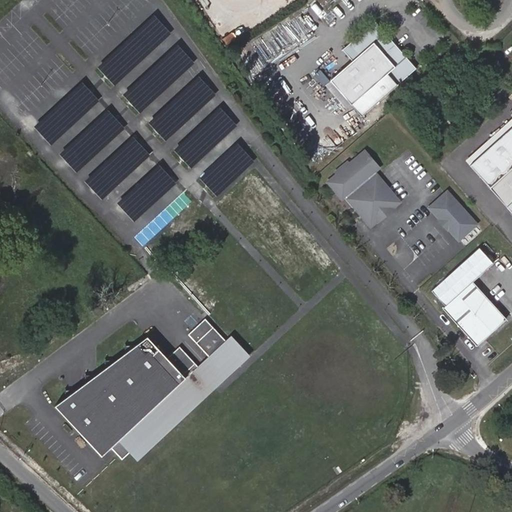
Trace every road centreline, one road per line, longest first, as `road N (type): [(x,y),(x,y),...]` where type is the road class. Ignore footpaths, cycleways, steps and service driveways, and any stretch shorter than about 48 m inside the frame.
road 1 (unknown): [(498,385),(389,257),(391,228),(438,190)]
road 2 (residential): [(325,511),(452,422)]
